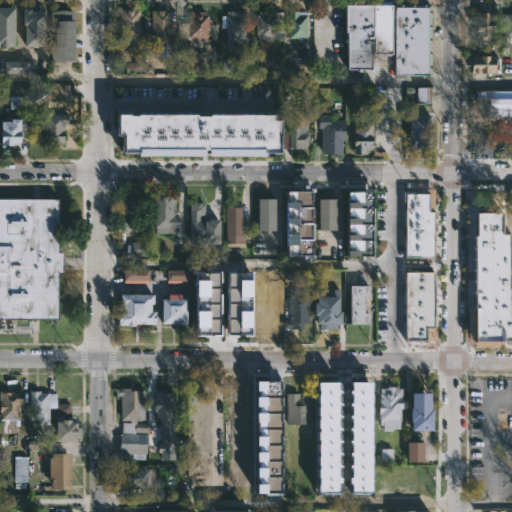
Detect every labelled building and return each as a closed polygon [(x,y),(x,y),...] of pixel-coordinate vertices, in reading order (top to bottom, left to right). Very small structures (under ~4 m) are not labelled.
[(369,32),(369,70),(359,70),(359,71),(354,71),(354,69),(343,69),(344,32),(340,32),(340,4),(370,4),(370,32),(369,32)] [(391,5),(390,54),(370,54),(371,4),(391,5)] [(428,75),(391,75),(391,4),(429,4),(428,75)] [(5,45),(5,47),(0,46),(0,6),(12,6),(12,45),(5,45)] [(45,7),(44,44),(37,44),(37,46),(21,44),(20,7),(34,9),(34,7),(45,7)] [(72,28),(73,60),(48,60),(47,44),(52,42),(52,31),(48,31),(49,10),(73,9),(72,28)] [(137,9),(137,48),(122,48),(122,46),(117,46),(116,9),(137,9)] [(157,61),(149,61),(148,10),(167,10),(167,46),(157,47),(157,61)] [(244,10),(243,45),(233,45),(233,49),(225,49),(224,28),(218,28),(219,15),(224,16),(224,10),(244,10)] [(260,10),(260,14),(265,14),(265,11),(272,11),(272,14),(273,14),(273,11),(281,11),(281,37),(265,39),(265,41),(254,41),(253,23),(254,23),(254,14),(256,14),(256,10),(260,10)] [(305,10),(305,38),(286,38),(286,30),(284,30),(284,21),(285,21),(285,11),(305,10)] [(203,11),(205,18),(211,18),(211,24),(217,24),(217,39),(203,39),(203,47),(186,47),(186,40),(174,39),(174,22),(186,22),(186,14),(187,14),(187,11),(203,11)] [(479,41),(473,41),(474,11),(492,11),(492,35),(485,35),(485,39),(479,39),(479,41)] [(511,13),(511,48),(506,48),(506,53),(499,53),(499,45),(504,45),(504,38),(502,38),(502,14),(511,13)] [(129,48),(117,49),(117,62),(130,62),(129,48)] [(201,70),(174,70),(174,51),(201,51),(201,70)] [(492,55),(492,58),(498,58),(498,70),(492,70),(492,73),(469,73),(469,55),(492,55)] [(29,73),(0,73),(0,60),(29,60),(29,73)] [(125,62),(124,71),(139,72),(139,62),(125,62)] [(25,96),(25,108),(14,108),(14,96),(9,96),(9,83),(28,83),(28,96),(25,96)] [(430,103),(429,87),(415,88),(416,104),(430,103)] [(511,91),(475,91),(475,99),(488,99),(487,116),(511,116),(511,91)] [(156,105),(156,115),(141,114),(141,118),(137,118),(137,148),(117,147),(118,112),(124,112),(124,106),(135,106),(136,102),(155,103),(155,105),(156,105)] [(176,106),(176,114),(182,114),(182,150),(162,149),(163,106),(176,106)] [(66,109),(66,123),(63,123),(62,144),(41,142),(41,109),(66,109)] [(283,149),(281,149),(281,121),(286,121),(286,112),(306,112),(306,148),(283,149)] [(246,118),(246,121),(250,121),(248,149),(230,148),(230,134),(220,133),(220,120),(231,120),(232,114),(241,114),(240,118),(246,118)] [(268,114),(268,117),(274,117),(274,129),(280,129),(279,149),(261,149),(261,145),(254,145),(254,117),(258,117),(258,114),(268,114)] [(344,121),(343,141),(341,141),(340,154),(319,154),(319,128),(317,128),(317,114),(327,115),(327,121),(344,121)] [(431,114),(432,133),(430,133),(430,147),(408,147),(409,114),(431,114)] [(0,145),(0,121),(7,121),(7,118),(19,118),(19,142),(8,142),(8,145),(0,145)] [(363,154),(351,154),(352,124),(361,124),(362,120),(371,121),(371,150),(364,150),(363,154)] [(211,123),(211,150),(194,150),(194,136),(192,136),(193,123),(211,123)] [(490,128),(489,159),(470,158),(471,130),(473,131),(473,127),(490,128)] [(404,189),(428,189),(428,207),(432,207),(432,252),(404,252),(404,189)] [(173,197),(173,217),(177,217),(176,228),(172,228),(172,233),(152,233),(152,221),(149,221),(149,213),(152,213),(152,196),(173,197)] [(309,196),(308,225),(289,225),(289,207),(287,207),(287,196),(309,196)] [(136,198),(135,231),(118,230),(118,224),(117,224),(117,197),(136,198)] [(365,198),(364,233),(356,233),(356,240),(344,240),(345,197),(365,198)] [(317,229),(316,198),(335,198),(335,229),(317,229)] [(0,199),(58,199),(58,252),(61,252),(61,274),(58,274),(58,320),(0,319),(0,199)] [(272,232),(254,232),(254,199),(272,199),(272,232)] [(219,219),(203,219),(204,203),(189,202),(189,241),(218,242),(219,219)] [(230,206),(230,207),(240,207),(240,234),(243,234),(243,244),(223,243),(223,205),(230,206)] [(474,308),(467,308),(467,324),(474,324),(474,347),(505,347),(505,341),(511,341),(511,234),(501,234),(501,212),(474,212),(474,308)] [(297,236),(296,259),(283,259),(283,248),(281,248),(282,235),(297,236)] [(130,257),(147,257),(147,242),(131,242),(130,257)] [(432,267),(432,321),(424,320),(423,336),(404,336),(404,267),(432,267)] [(147,270),(147,282),(124,282),(124,280),(122,280),(122,269),(147,269),(147,270)] [(166,283),(188,283),(188,270),(166,270),(166,283)] [(250,271),(250,336),(225,336),(225,272),(250,271)] [(218,272),(219,336),(194,336),(193,272),(218,272)] [(361,296),(361,313),(366,313),(366,325),(346,324),(346,285),(367,286),(367,296),(361,296)] [(294,329),(282,329),(282,320),(287,320),(286,293),(291,293),(290,288),(305,288),(306,323),(300,323),(300,329),(294,329)] [(151,295),(151,303),(149,303),(149,310),(153,310),(153,323),(133,323),(133,325),(116,324),(116,311),(120,311),(120,304),(117,304),(118,293),(151,295)] [(179,294),(179,298),(185,298),(184,323),(177,323),(177,327),(169,327),(168,323),(159,323),(159,297),(166,298),(166,293),(179,294)] [(335,296),(335,329),(316,329),(316,324),(312,324),(312,316),(310,316),(310,303),(312,303),(312,296),(335,296)] [(432,321),(424,320),(423,336),(432,336),(432,321)] [(281,379),(282,496),(254,496),(254,379),(281,379)] [(316,382),(337,382),(337,493),(316,493),(316,382)] [(370,382),(370,493),(350,493),(349,382),(370,382)] [(400,389),(398,430),(380,431),(380,425),(377,425),(377,421),(377,389),(384,389),(384,387),(400,389)] [(130,389),(130,390),(143,391),(143,421),(135,420),(135,423),(146,423),(146,433),(130,433),(130,434),(146,434),(146,454),(145,460),(143,460),(143,464),(132,464),(132,454),(118,454),(118,433),(121,433),(121,422),(129,423),(129,420),(120,420),(120,397),(114,396),(114,388),(130,389)] [(39,390),(39,393),(55,394),(55,408),(47,408),(47,419),(50,419),(50,424),(37,425),(37,420),(28,420),(28,390),(39,390)] [(153,392),(159,392),(159,393),(174,393),(173,460),(159,460),(159,453),(157,453),(157,443),(159,443),(159,420),(154,420),(154,412),(153,412),(153,392)] [(429,403),(429,410),(431,410),(431,430),(410,430),(410,421),(408,421),(410,392),(428,392),(428,399),(431,399),(431,403),(429,403)] [(17,403),(17,420),(0,420),(0,393),(19,393),(19,403),(17,403)] [(205,393),(205,397),(209,398),(209,423),(207,423),(207,433),(210,433),(209,458),(205,458),(206,475),(185,475),(185,393),(205,393)] [(309,424),(284,424),(284,394),(309,394),(309,424)] [(74,421),(80,422),(79,435),(73,435),(73,441),(52,440),(53,423),(54,424),(55,421),(58,421),(58,419),(74,421)] [(423,462),(406,463),(406,442),(422,441),(423,462)] [(68,453),(71,454),(71,469),(68,468),(68,479),(72,479),(72,485),(68,484),(68,489),(47,489),(47,479),(45,479),(45,457),(47,457),(48,452),(68,453)] [(27,457),(27,485),(12,485),(13,456),(27,457)] [(153,488),(116,488),(116,467),(153,467),(153,488)]
